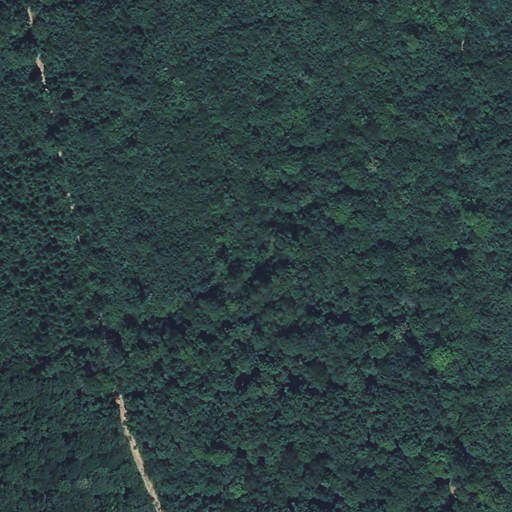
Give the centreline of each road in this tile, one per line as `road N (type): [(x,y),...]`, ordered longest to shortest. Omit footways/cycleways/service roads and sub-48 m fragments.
road 1 (track): [(467,0),(463,239),(442,359),(467,511)]
road 2 (track): [(114,382),(23,0)]
road 3 (track): [(0,432),(114,382),(166,511)]
road 4 (track): [(460,125),(288,147)]
